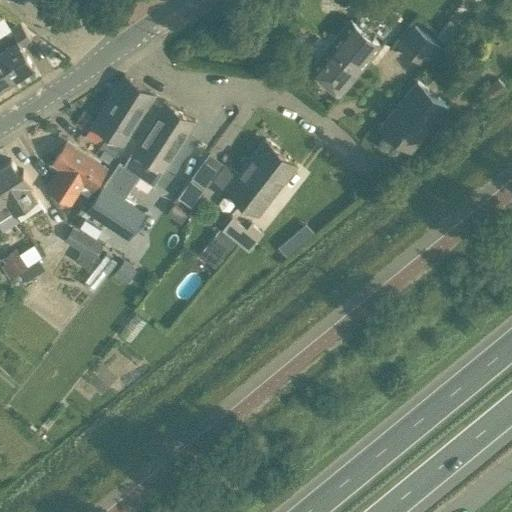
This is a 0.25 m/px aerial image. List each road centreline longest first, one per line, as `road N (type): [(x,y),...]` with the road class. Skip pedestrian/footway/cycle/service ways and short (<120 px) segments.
road 1 (residential): [(114,49),(167,79),(279,95),(360,157)]
road 2 (motorway): [(511,342),(305,511)]
road 3 (motorway): [(391,511),(511,412)]
road 4 (residential): [(114,49),(0,124)]
